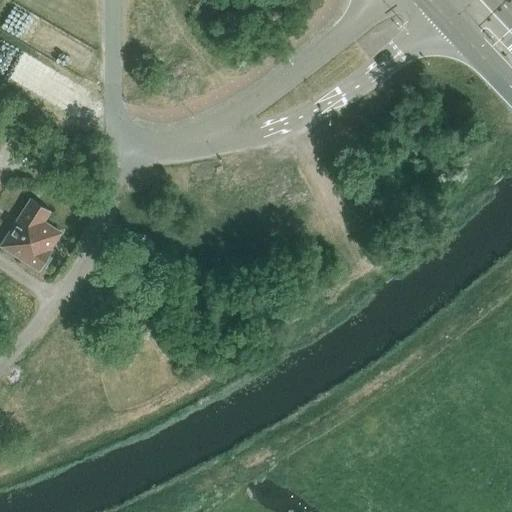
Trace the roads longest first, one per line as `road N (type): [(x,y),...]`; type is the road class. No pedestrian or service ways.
road 1 (unclassified): [(207,139),(276,123),(337,96),(442,12)]
road 2 (unclassified): [(0,369),(80,267),(107,197),(113,148)]
road 3 (unclassified): [(389,0),(207,139)]
road 4 (unclassified): [(113,148),(112,0)]
